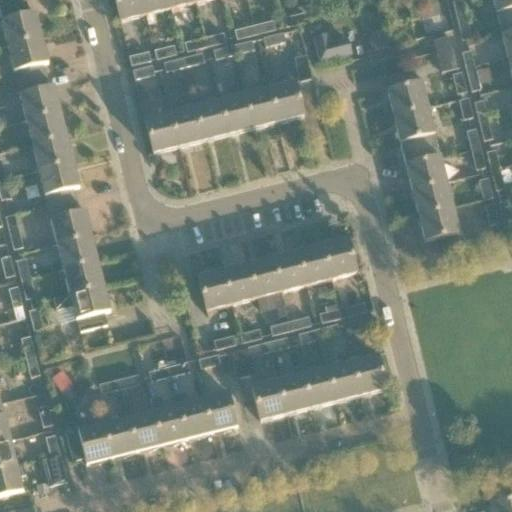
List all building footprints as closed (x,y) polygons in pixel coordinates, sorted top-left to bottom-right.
[(113,0),(120,24),(145,18),(140,0),(113,0)] [(140,0),(145,18),(170,12),(167,0),(140,0)] [(167,0),(170,12),(195,6),(193,0),(167,0)] [(511,0),(492,0),(503,40),(511,37),(511,0)] [(457,24),(466,22),(462,3),(452,5),(457,24)] [(8,49),(42,40),(35,15),(30,16),(27,4),(0,10),(0,12),(3,23),(1,23),(8,49)] [(306,26),(304,17),(284,22),(286,31),(306,26)] [(462,44),(471,41),(466,22),(457,24),(462,44)] [(256,38),(275,34),(273,24),(254,29),(256,38)] [(237,43),(256,38),(254,29),(234,34),(237,43)] [(368,38),(372,54),(388,50),(384,34),(368,38)] [(206,50),(225,46),(223,36),(204,41),(206,50)] [(283,36),(263,41),(265,51),(285,46),(283,36)] [(328,37),(314,41),(320,64),(351,56),(347,42),(331,46),(328,37)] [(509,65),(511,63),(511,37),(503,40),(509,65)] [(17,86),(45,79),(42,68),(48,67),(42,40),(8,49),(17,86)] [(187,55),(206,50),(204,41),(184,46),(187,55)] [(441,75),(457,71),(450,41),(434,45),(441,75)] [(235,58),(254,53),(252,44),(232,49),(235,58)] [(154,53),(156,63),(176,58),(174,48),(154,53)] [(215,63),(235,58),(232,49),(213,54),(215,63)] [(148,54),(129,59),(131,69),(151,64),(148,54)] [(466,75),(476,73),(471,54),(462,56),(466,75)] [(185,70),(204,66),(202,56),(183,61),(185,70)] [(294,62),(300,86),(312,83),(306,59),(294,62)] [(166,75),(185,70),(183,61),(163,66),(166,75)] [(152,69),(133,74),(135,83),(154,78),(152,69)] [(471,95),(481,92),(476,73),(466,75),(471,95)] [(457,97),(466,95),(461,76),(452,78),(457,97)] [(26,124),(61,115),(54,89),(48,90),(45,79),(17,86),(26,124)] [(278,126),(304,120),(295,85),(270,92),(278,126)] [(393,120),(428,111),(421,86),(387,94),(393,120)] [(254,132),(278,126),(270,92),(245,98),(254,132)] [(229,138),(254,132),(245,98),(220,104),(229,138)] [(473,121),(468,102),(458,104),(463,123),(473,121)] [(483,103),(474,106),(479,125),(488,123),(483,103)] [(204,145),(229,138),(220,104),(195,110),(204,145)] [(179,151),(204,145),(195,110),(170,116),(179,151)] [(423,165),(440,161),(428,111),(393,120),(400,145),(417,140),(423,165)] [(33,148),(67,140),(61,115),(26,124),(33,148)] [(153,157),(179,151),(170,116),(145,122),(153,157)] [(484,144),(493,142),(488,123),(479,125),(484,144)] [(471,154),(480,152),(476,133),(466,135),(471,154)] [(39,173),(73,165),(67,140),(33,148),(39,173)] [(447,185),(440,161),(423,165),(417,140),(400,145),(412,194),(447,185)] [(476,173),(485,171),(480,152),(471,154),(476,173)] [(491,175),(501,172),(496,153),(486,155),(491,175)] [(48,211),(76,204),(74,192),(80,191),(73,165),(39,173),(48,211)] [(496,194),(505,192),(501,172),(491,175),(496,194)] [(0,196),(2,202),(10,200),(6,181),(0,182),(0,196)] [(493,201),(488,181),(479,184),(483,203),(493,201)] [(419,219),(453,210),(447,185),(412,194),(419,219)] [(504,225),(511,222),(511,218),(508,203),(499,206),(504,225)] [(57,248),(92,239),(85,213),(79,215),(76,204),(48,211),(57,248)] [(499,226),(494,206),(485,209),(490,228),(499,226)] [(425,244),(459,236),(453,210),(419,219),(425,244)] [(14,252),(23,250),(15,218),(6,220),(14,252)] [(64,273),(98,264),(92,239),(57,248),(64,273)] [(440,258),(463,252),(460,241),(437,246),(440,258)] [(331,283),(357,276),(348,242),(323,249),(331,283)] [(307,289),(331,283),(323,249),(298,255),(307,289)] [(282,295),(307,289),(298,255),(273,261),(282,295)] [(6,281),(15,279),(10,259),(1,261),(6,281)] [(257,301),(282,295),(273,261),(248,268),(257,301)] [(22,283),(31,281),(26,262),(17,264),(22,283)] [(70,298),(104,289),(98,264),(64,273),(70,298)] [(232,308),(257,301),(248,268),(223,274),(232,308)] [(207,314),(232,308),(223,274),(198,280),(207,314)] [(26,302),(36,300),(31,281),(22,283),(26,302)] [(111,315),(104,289),(70,298),(53,302),(56,314),(73,309),(76,323),(78,323),(81,335),(108,328),(105,316),(111,315)] [(23,309),(18,290),(9,292),(14,312),(23,309)] [(345,311),(348,320),(367,315),(364,306),(345,311)] [(39,311),(29,314),(34,334),(44,331),(39,311)] [(320,317),(322,327),(342,322),(339,312),(320,317)] [(292,334),(312,329),(309,320),(290,325),(292,334)] [(368,320),(349,325),(351,335),(370,330),(368,320)] [(272,339),(292,334),(290,325),(270,330),(272,339)] [(321,342),(340,338),(337,328),(318,333),(321,342)] [(241,338),(243,347),(262,342),(260,333),(241,338)] [(301,347),(321,342),(318,333),(299,338),(301,347)] [(217,353),(236,348),(234,339),(214,344),(217,353)] [(26,361),(35,359),(31,340),(21,342),(26,361)] [(270,355),(290,350),(287,341),(268,346),(270,355)] [(251,360),(270,355),(268,346),(248,351),(251,360)] [(231,355),(238,382),(255,377),(251,360),(248,351),(231,355)] [(218,358),(199,363),(201,372),(221,367),(218,358)] [(31,381),(40,379),(35,359),(26,361),(31,381)] [(361,400),(386,393),(378,359),(352,365),(361,400)] [(336,406),(361,400),(352,365),(328,372),(336,406)] [(171,380),(190,375),(188,366),(169,371),(171,380)] [(151,385),(171,380),(169,371),(149,376),(151,385)] [(311,412),(336,406),(328,372),(303,378),(311,412)] [(62,374),(51,381),(58,392),(69,384),(62,374)] [(121,392),(141,388),(138,378),(119,383),(121,392)] [(286,418),(311,412),(303,378),(278,384),(286,418)] [(102,397),(121,392),(119,383),(100,388),(102,397)] [(261,425),(286,418),(278,384),(252,390),(261,425)] [(212,437),(238,430),(230,396),(203,403),(212,437)] [(178,409),(187,443),(212,437),(203,403),(187,407),(184,397),(176,399),(178,409)] [(154,415),(162,449),(187,443),(178,409),(163,413),(160,401),(151,403),(154,415)] [(0,446),(11,444),(2,407),(0,407),(0,446)] [(44,431),(53,429),(48,409),(39,411),(44,431)] [(137,456),(162,449),(154,415),(129,421),(137,456)] [(112,462),(137,456),(129,421),(104,428),(112,462)] [(87,468),(112,462),(104,428),(78,434),(79,435),(66,438),(73,465),(85,462),(87,468)] [(50,457),(51,461),(60,459),(55,439),(46,441),(50,457)] [(0,473),(17,469),(11,444),(0,446),(0,473)] [(50,491),(67,486),(68,486),(61,459),(60,459),(51,461),(43,463),(50,491)] [(0,473),(0,500),(24,494),(20,480),(25,478),(22,468),(17,469),(0,473)] [(47,486),(36,489),(38,498),(49,495),(47,486)] [(492,511),(511,511),(511,502),(491,508),(492,511)]
